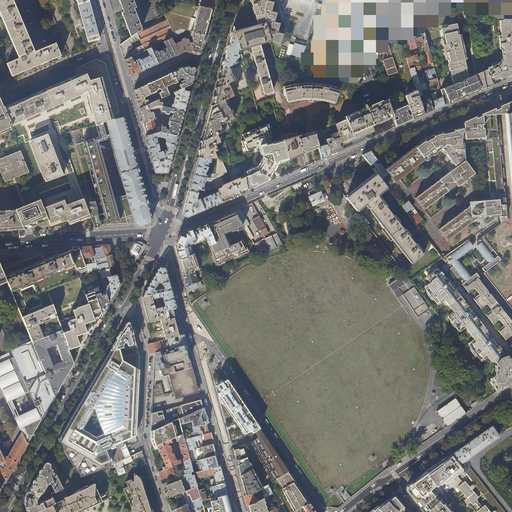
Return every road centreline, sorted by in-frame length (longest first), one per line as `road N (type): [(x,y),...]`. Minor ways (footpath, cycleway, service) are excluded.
road 1 (residential): [(162,231),(511,84)]
road 2 (secondary): [(2,511),(124,302)]
road 3 (residential): [(98,0),(162,231)]
road 4 (secondary): [(162,231),(225,0)]
road 5 (residential): [(191,336),(205,339),(324,511)]
road 6 (residential): [(191,336),(239,511)]
road 7 (residential): [(124,302),(145,354),(141,433),(152,458)]
road 8 (tertiary): [(0,242),(162,231)]
road 9 (residential): [(389,480),(494,405),(511,401)]
